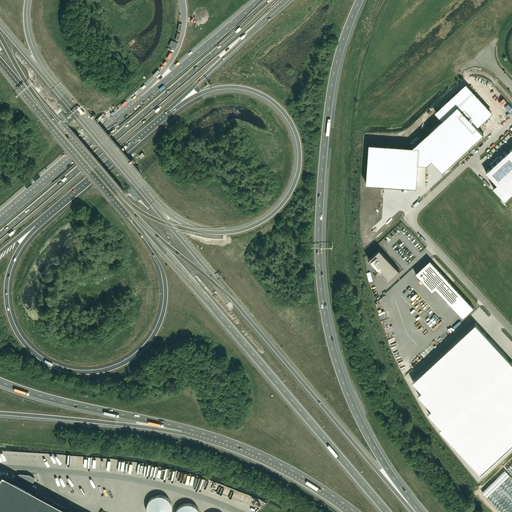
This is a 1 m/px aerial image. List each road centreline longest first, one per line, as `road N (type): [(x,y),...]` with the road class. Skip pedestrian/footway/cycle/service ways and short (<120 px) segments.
road 1 (motorway): [(417,511),(354,409),(322,298),(326,120),(359,0)]
road 2 (motorway): [(131,214),(157,258),(163,309),(132,358),(95,372),(54,366),(13,327),(9,273),(34,223)]
road 3 (motorway): [(413,511),(156,209)]
road 4 (motorway): [(131,214),(385,511)]
road 5 (motorway): [(170,108),(224,87),(266,96),(294,130),(298,172),(280,206),(248,228),(214,232),(156,209)]
road 6 (motorway): [(0,236),(267,9)]
road 7 (unclassified): [(511,330),(413,218),(511,122)]
road 8 (motorway): [(0,59),(131,214)]
road 9 (motorway): [(182,428),(260,454),(354,511)]
road 10 (motorway): [(143,99),(0,221)]
road 11 (motorway): [(0,381),(182,428)]
road 12 (motorway): [(0,413),(182,428)]
road 13 (motorway): [(34,223),(170,108)]
road 14 (motorway): [(156,209),(50,84)]
road 15 (motorway): [(260,0),(143,99)]
road 16 (motorway): [(170,108),(267,9)]
